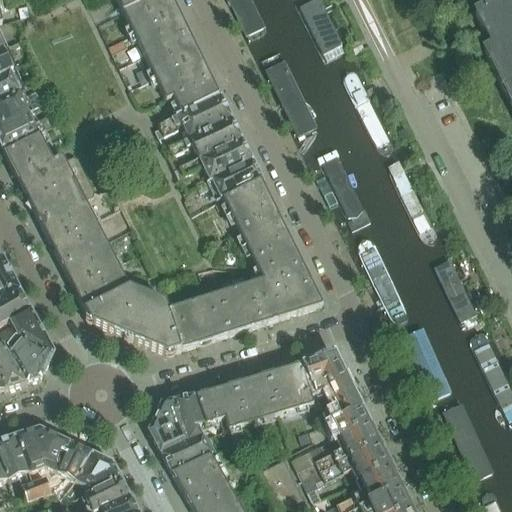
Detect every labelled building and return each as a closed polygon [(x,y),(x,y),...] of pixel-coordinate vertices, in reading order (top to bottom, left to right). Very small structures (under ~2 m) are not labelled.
[(211,84),(169,0),(113,0),(122,17),(165,105),(172,103),(176,110),(180,119),(218,100),(215,92),(211,84)] [(249,0),(224,0),(244,39),(264,30),(249,0)] [(324,0),(322,0),(304,10),(332,65),(352,55),(324,0)] [(511,0),(488,0),(466,11),(484,48),(476,52),(511,123),(511,0)] [(350,48),(354,57),(363,53),(358,44),(350,48)] [(275,51),(256,61),(295,141),(315,131),(275,51)] [(0,80),(10,76),(9,76),(13,74),(4,55),(0,56),(0,80)] [(359,71),(345,78),(386,161),(400,154),(359,71)] [(0,106),(19,98),(10,76),(0,80),(0,106)] [(29,84),(21,88),(24,95),(32,92),(29,84)] [(0,131),(29,117),(19,98),(0,106),(0,131)] [(188,144),(230,124),(218,100),(180,119),(155,131),(161,143),(182,133),(188,144)] [(33,128),(29,117),(0,131),(0,150),(2,156),(38,138),(52,132),(47,121),(33,128)] [(285,128),(279,118),(273,122),(279,132),(285,128)] [(193,155),(198,165),(240,144),(230,124),(188,144),(169,154),(174,164),(193,155)] [(396,136),(401,146),(409,142),(404,132),(396,136)] [(72,161),(55,170),(51,163),(49,158),(38,138),(2,156),(12,175),(15,181),(19,188),(36,222),(60,268),(83,315),(128,292),(105,246),(84,205),(92,201),(94,196),(76,163),(72,161)] [(208,186),(251,166),(240,144),(198,165),(179,174),(184,184),(203,175),(208,186)] [(405,164),(393,169),(431,251),(443,245),(405,164)] [(330,165),(314,173),(346,238),(362,231),(330,165)] [(219,204),(222,203),(260,185),(251,166),(208,186),(200,190),(204,198),(214,193),(219,204)] [(179,174),(175,176),(179,186),(184,184),(179,174)] [(262,284),(256,286),(208,301),(167,314),(161,316),(179,355),(227,340),(275,325),(315,313),(317,312),(318,311),(318,310),(319,309),(319,308),(320,306),(319,305),(319,304),(303,272),(260,185),(222,203),(223,205),(214,210),(219,221),(228,216),(262,284)] [(371,239),(353,248),(395,333),(413,324),(371,239)] [(448,255),(434,262),(470,334),(484,327),(448,255)] [(0,263),(0,305),(19,296),(2,263),(0,263)] [(161,316),(167,314),(128,292),(83,315),(90,328),(167,359),(179,355),(161,316)] [(488,295),(477,301),(481,309),(492,304),(488,295)] [(0,330),(29,314),(19,296),(0,305),(0,330)] [(51,361),(53,358),(29,314),(0,330),(0,345),(14,337),(16,340),(51,361)] [(382,325),(371,330),(374,336),(385,331),(382,325)] [(511,387),(483,332),(465,341),(511,431),(511,430),(511,387)] [(422,333),(401,343),(431,408),(452,398),(422,333)] [(51,361),(16,340),(15,342),(22,345),(15,352),(43,379),(51,361)] [(0,349),(0,387),(4,395),(25,389),(9,360),(3,349),(0,349)] [(15,352),(9,360),(25,389),(40,384),(43,379),(15,352)] [(327,359),(301,369),(315,403),(331,396),(346,429),(363,421),(334,362),(327,359)] [(318,410),(315,403),(301,369),(265,380),(278,422),(318,410)] [(265,380),(230,390),(242,433),(278,422),(265,380)] [(194,401),(203,430),(204,435),(212,433),(215,441),(242,433),(230,390),(194,401)] [(194,401),(173,406),(187,446),(188,448),(199,444),(195,433),(203,430),(194,401)] [(160,411),(151,430),(187,446),(173,406),(161,409),(160,411)] [(450,407),(436,413),(473,489),(487,482),(450,407)] [(160,458),(187,446),(151,430),(149,434),(148,436),(160,458)] [(378,451),(369,432),(339,446),(343,454),(314,469),(311,463),(321,458),(318,453),(290,465),(302,488),(360,459),(358,457),(362,454),(365,460),(369,457),(368,455),(378,451)] [(14,442),(27,479),(44,474),(38,434),(14,442)] [(68,448),(38,434),(44,474),(55,479),(68,448)] [(14,442),(0,446),(0,472),(6,487),(27,479),(14,442)] [(215,473),(199,444),(188,448),(187,446),(160,458),(171,479),(178,491),(215,473)] [(74,487),(89,458),(68,448),(55,479),(74,487)] [(353,475),(359,486),(388,472),(378,451),(368,455),(369,457),(365,460),(362,454),(358,457),(360,459),(302,488),(307,497),(314,493),(323,488),(324,489),(353,475)] [(111,468),(89,458),(74,487),(91,495),(118,482),(111,468)] [(306,511),(284,465),(257,478),(273,511),(306,511)] [(398,493),(388,472),(359,486),(365,498),(335,511),(358,511),(380,502),(378,500),(383,498),(385,502),(389,500),(388,498),(398,493)] [(178,491),(190,511),(217,511),(232,505),(215,473),(178,491)] [(89,511),(102,511),(128,500),(118,482),(91,495),(83,499),(89,511)] [(50,500),(44,484),(21,492),(27,509),(50,500)] [(314,493),(307,497),(312,508),(320,504),(314,493)] [(408,511),(398,493),(388,498),(389,500),(385,502),(383,498),(378,500),(380,502),(358,511),(408,511)] [(495,511),(490,499),(475,506),(477,511),(495,511)] [(134,511),(128,500),(102,511),(134,511)]
